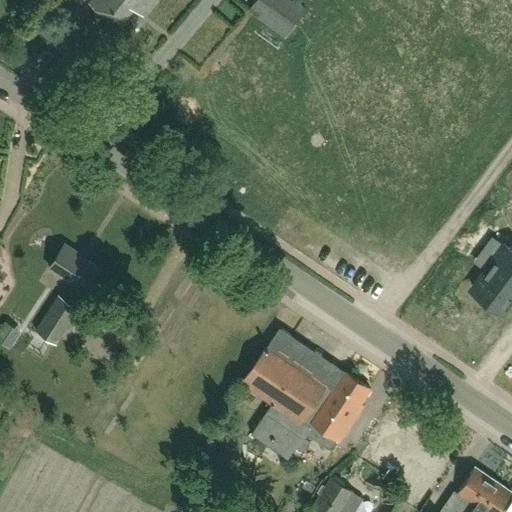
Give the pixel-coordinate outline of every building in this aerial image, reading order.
[(90,0),(88,3),(104,15),(119,27),(133,9),(143,16),(154,0),(90,0)] [(285,37),(306,9),(293,0),(255,0),(248,11),(285,37)] [(511,0),(462,0),(468,4),(453,23),(477,41),(490,24),(511,40),(511,0)] [(511,244),(508,242),(476,285),(505,307),(511,296),(511,244)] [(85,291),(99,269),(75,254),(77,252),(64,244),(49,268),(85,291)] [(55,344),(78,308),(57,295),(34,331),(55,344)] [(287,458),(295,447),(297,445),(303,449),(309,441),(304,438),(307,434),(329,449),(336,439),(338,441),(366,402),(361,399),(369,388),(344,371),(342,373),(337,370),(338,367),(333,363),(332,364),(337,367),(325,386),(279,354),(291,335),(279,327),(266,346),(241,382),(272,402),(251,434),(287,458)] [(470,511),(492,479),(474,467),(456,493),(457,493),(453,498),(451,497),(440,511),(427,511),(426,511),(470,511)] [(320,494),(312,506),(315,508),(312,511),(338,511),(351,492),(352,493),(352,492),(330,478),(329,478),(329,479),(324,487),(321,485),(317,492),(320,494)] [(496,511),(511,491),(492,479),(470,511),(496,511)]
